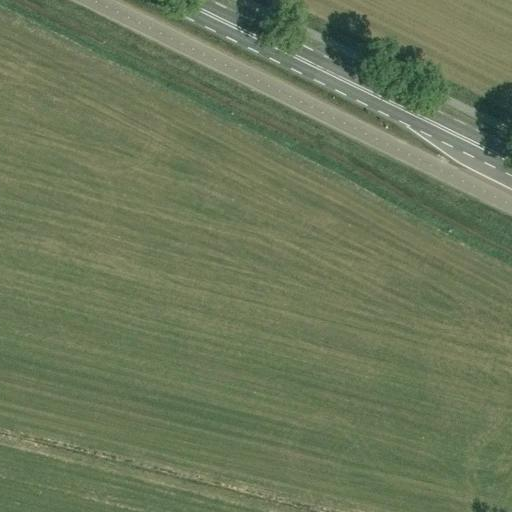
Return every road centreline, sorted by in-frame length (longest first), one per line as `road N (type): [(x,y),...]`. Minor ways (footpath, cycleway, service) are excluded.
road 1 (unclassified): [(511,207),(87,0)]
road 2 (primary): [(511,163),(174,0)]
